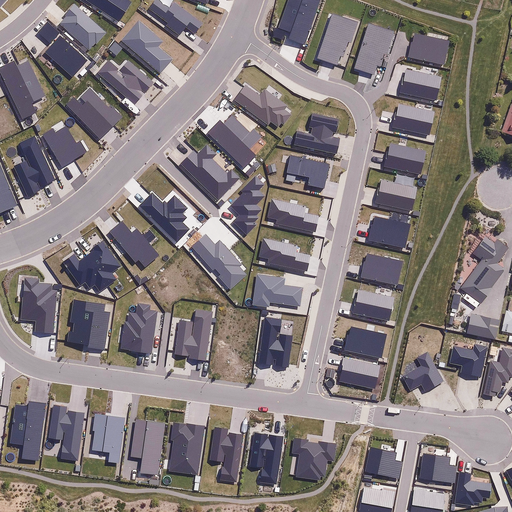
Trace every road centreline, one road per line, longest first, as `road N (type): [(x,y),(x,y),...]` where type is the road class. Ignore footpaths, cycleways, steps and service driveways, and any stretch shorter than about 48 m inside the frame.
road 1 (residential): [(304,406),(363,126),(344,93),(295,75),(236,35)]
road 2 (residential): [(0,248),(43,234),(115,181),(236,35)]
road 3 (residential): [(0,340),(22,362),(47,370),(304,406)]
road 4 (residential): [(304,406),(489,437)]
